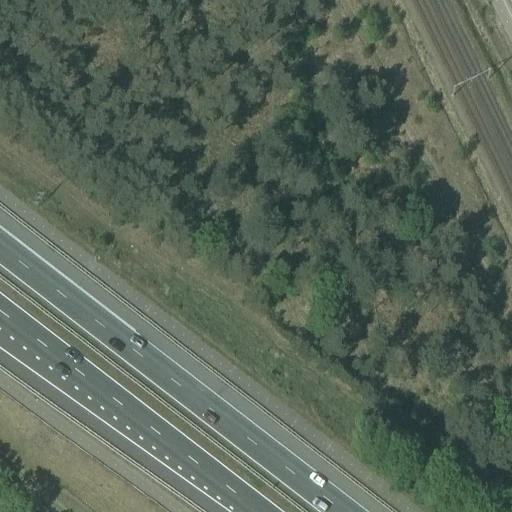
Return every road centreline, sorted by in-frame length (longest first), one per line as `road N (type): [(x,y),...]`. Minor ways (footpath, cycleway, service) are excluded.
road 1 (motorway): [(332,511),(0,251)]
road 2 (motorway): [(0,311),(259,511)]
